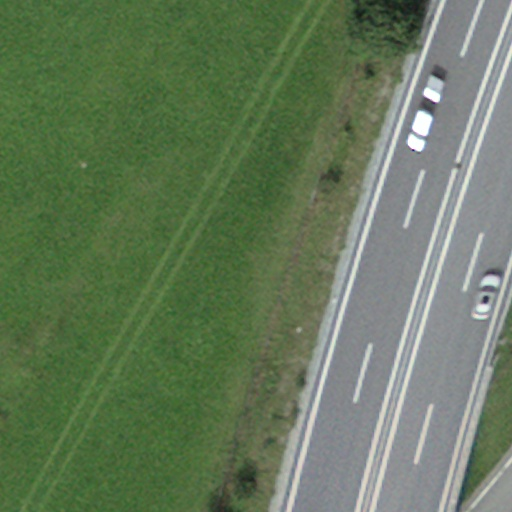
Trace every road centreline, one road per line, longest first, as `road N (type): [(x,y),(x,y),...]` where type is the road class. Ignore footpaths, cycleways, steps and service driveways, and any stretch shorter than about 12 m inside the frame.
road 1 (trunk): [(478,0),(382,287),(320,511)]
road 2 (trunk): [(402,511),(511,135)]
